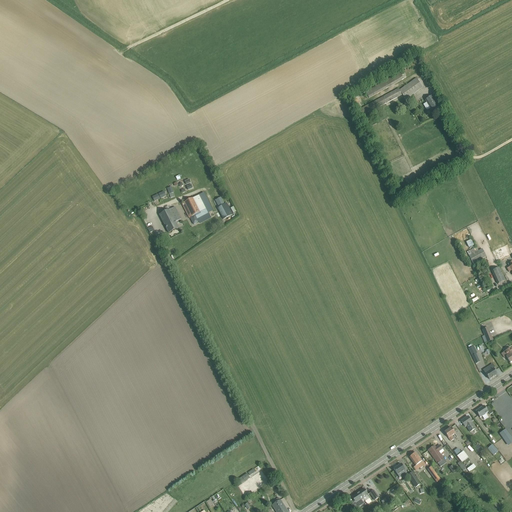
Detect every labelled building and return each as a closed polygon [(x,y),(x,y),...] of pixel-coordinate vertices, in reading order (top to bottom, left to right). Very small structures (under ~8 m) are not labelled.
[(398,89),(355,112),(358,118),(402,95),(405,100),(423,88),(416,79),(399,90),(398,89)] [(440,109),(432,96),(425,100),(433,113),(440,109)] [(189,218),(195,215),(197,219),(206,214),(205,210),(206,210),(199,195),(182,204),(189,218)] [(218,208),(224,219),(231,215),(225,204),(218,208)] [(175,207),(160,215),(169,233),(179,229),(176,222),(181,219),(175,207)] [(495,250),(499,259),(511,253),(508,244),(495,250)] [(486,257),(482,249),(478,251),(476,247),(466,252),(472,264),(486,257)] [(499,268),(492,271),(498,284),(505,281),(499,268)] [(482,330),(488,343),(494,341),(488,327),(482,330)] [(511,349),(511,348),(505,352),(501,354),(504,358),(506,357),(510,363),(511,361),(511,349)] [(483,370),(489,380),(497,375),(493,369),(495,367),(492,364),(483,370)] [(476,412),(477,414),(480,418),(488,412),(489,415),(493,412),(489,406),(486,408),(484,406),(476,412)] [(461,421),(463,423),(465,427),(466,426),(470,432),(472,431),(474,433),(476,431),(471,423),(472,423),(468,417),(461,421)] [(451,428),(444,432),(448,439),(449,438),(451,441),(454,439),(451,436),(455,434),(451,428)] [(509,434),(508,434),(502,438),(508,446),(511,443),(511,437),(509,434)] [(474,447),(479,453),(483,450),(478,444),(474,447)] [(492,444),(487,448),(492,454),(497,451),(492,444)] [(438,452),(443,449),(440,446),(436,448),(435,446),(428,451),(440,467),(446,463),(438,452)] [(454,451),(457,456),(462,463),(462,462),(464,465),(470,460),(468,458),(463,451),(461,453),(458,448),(454,451)] [(416,453),(410,457),(416,466),(417,465),(420,469),(425,466),(416,453)] [(466,469),(460,461),(457,464),(463,471),(466,469)] [(394,469),(395,471),(399,477),(401,476),(407,472),(401,464),(394,469)] [(438,482),(441,480),(431,467),(428,470),(438,482)] [(416,487),(420,485),(412,473),(408,475),(416,487)] [(367,495),(368,495),(364,489),(359,492),(362,497),(365,501),(369,498),(367,495)] [(370,493),(374,501),(375,500),(377,503),(380,501),(378,498),(379,498),(374,491),(370,493)] [(354,501),(358,507),(355,509),(357,511),(360,511),(362,511),(360,507),(364,504),(363,503),(365,501),(362,497),(359,492),(352,497),(354,501)] [(380,500),(384,506),(391,502),(387,496),(380,500)] [(288,511),(281,500),(272,506),(276,511),(288,511)]
